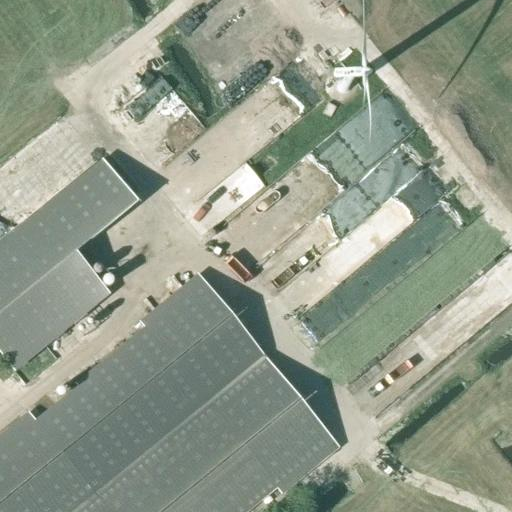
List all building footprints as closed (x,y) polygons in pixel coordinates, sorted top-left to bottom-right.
[(160,69),(126,96),(150,125),(167,110),(184,130),(189,126),(195,133),(206,124),(160,69)] [(202,174),(242,174),(243,195),(258,195),(258,162),(242,162),(241,119),(202,119),(202,174)] [(323,343),(455,217),(439,201),(449,191),(395,135),(392,137),(399,144),(343,198),(364,219),(323,259),(332,268),(329,270),(342,284),(302,322),(323,343)] [(41,222),(0,255),(0,363),(10,376),(104,299),(41,222)] [(511,283),(496,266),(473,287),(489,305),(488,306),(496,315),(511,299),(511,283)] [(106,511),(98,502),(267,364),(196,276),(0,436),(0,511),(106,511)] [(213,511),(262,473),(273,487),(330,440),(267,364),(98,502),(106,511),(213,511)]
